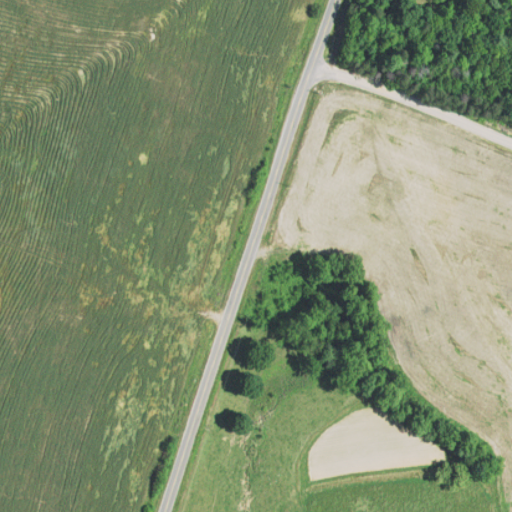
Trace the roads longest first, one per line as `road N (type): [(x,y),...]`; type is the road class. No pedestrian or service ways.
road 1 (residential): [(164,511),(285,130),(306,119),(334,0)]
road 2 (residential): [(306,119),(385,130),(511,179)]
